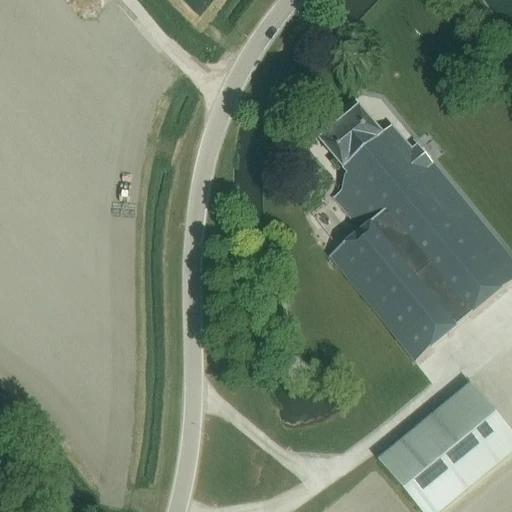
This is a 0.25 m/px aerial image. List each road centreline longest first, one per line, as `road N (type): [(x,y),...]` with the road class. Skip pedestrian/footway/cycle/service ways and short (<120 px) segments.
road 1 (tertiary): [(174,511),(184,460),(190,197),(219,107),(253,43),(293,0)]
road 2 (track): [(117,0),(219,107)]
